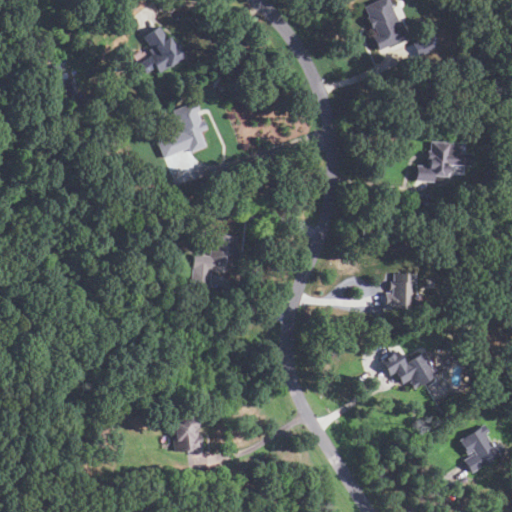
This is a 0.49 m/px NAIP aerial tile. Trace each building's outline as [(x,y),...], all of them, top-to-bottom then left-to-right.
[(376,50),(370,36),(376,33),(373,27),(370,28),(365,17),(367,16),(363,6),(376,0),(386,0),(404,37),(376,50)] [(157,73),(147,57),(150,55),(147,49),(148,48),(141,36),(158,25),(165,37),(166,36),(172,45),(174,44),(181,57),(157,73)] [(37,46),(34,39),(45,35),(48,42),(37,46)] [(51,72),(50,64),(61,62),(62,71),(51,72)] [(511,82),(504,89),(497,81),(510,70),(511,72),(511,82)] [(162,158),(154,140),(179,130),(171,110),(194,100),(198,109),(195,111),(198,120),(202,119),(205,128),(199,131),(205,145),(188,152),(186,148),(162,158)] [(432,181),(413,180),(414,164),(426,166),(426,161),(425,160),(426,150),(428,150),(429,140),(450,142),(449,152),(451,152),(450,166),(447,165),(446,176),(433,175),(432,181)] [(124,175),(117,157),(128,153),(135,171),(124,175)] [(490,184),(481,184),(481,170),(490,170),(490,184)] [(206,289),(187,286),(192,253),(207,255),(210,233),(235,236),(234,245),(238,246),(235,266),(232,265),(231,272),(209,269),(206,289)] [(413,308),(383,307),(383,294),(390,294),(390,288),(388,288),(388,280),(391,280),(391,273),(414,273),(413,308)] [(411,389),(406,382),(410,380),(408,377),(399,382),(392,370),(419,352),(434,374),(411,389)] [(202,449),(186,452),(185,448),(173,450),(171,439),(175,439),(172,419),(196,415),(198,427),(195,428),(196,434),(199,434),(202,449)] [(470,472),(462,459),(473,452),(471,450),(466,454),(457,440),(482,423),(487,431),(484,433),(497,455),(470,472)]
